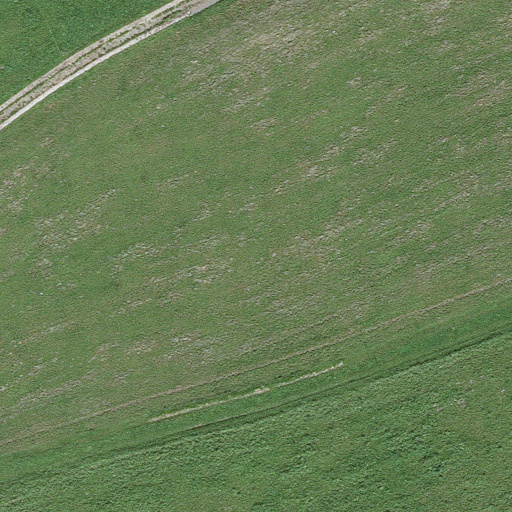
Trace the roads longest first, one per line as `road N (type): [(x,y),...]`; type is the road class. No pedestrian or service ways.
road 1 (track): [(0,487),(511,321)]
road 2 (track): [(193,0),(67,55),(0,112)]
